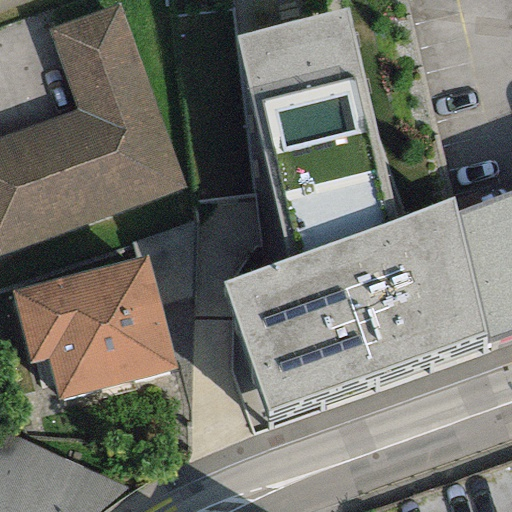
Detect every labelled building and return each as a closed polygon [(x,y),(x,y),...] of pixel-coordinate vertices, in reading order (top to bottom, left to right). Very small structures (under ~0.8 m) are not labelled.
[(235,36),(288,259),(397,220),(346,9),(339,10),(336,0),(229,0),(238,37),(235,36)] [(76,110),(0,137),(0,255),(184,189),(117,5),(48,31),(76,110)] [(511,190),(453,210),(482,332),(486,342),(511,332),(511,190)] [(450,197),(397,220),(288,259),(221,282),(264,411),(482,332),(453,210),(450,197)] [(147,257),(9,293),(28,366),(49,360),(60,400),(176,371),(147,257)] [(97,511),(126,489),(0,438),(0,511),(97,511)]
